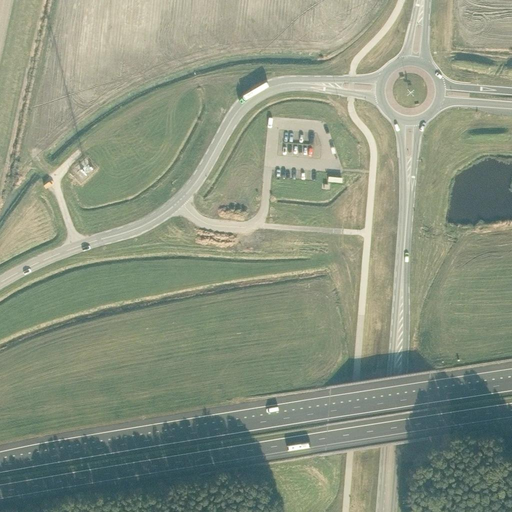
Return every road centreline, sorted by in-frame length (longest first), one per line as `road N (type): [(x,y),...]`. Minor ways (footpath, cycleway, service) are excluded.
road 1 (motorway): [(511,383),(0,466)]
road 2 (motorway): [(0,492),(511,411)]
road 3 (primary): [(398,118),(401,237),(379,511)]
road 4 (primary): [(392,511),(417,119)]
road 5 (secondary): [(0,282),(146,224),(177,203)]
road 6 (secondary): [(177,203),(248,98),(308,83)]
